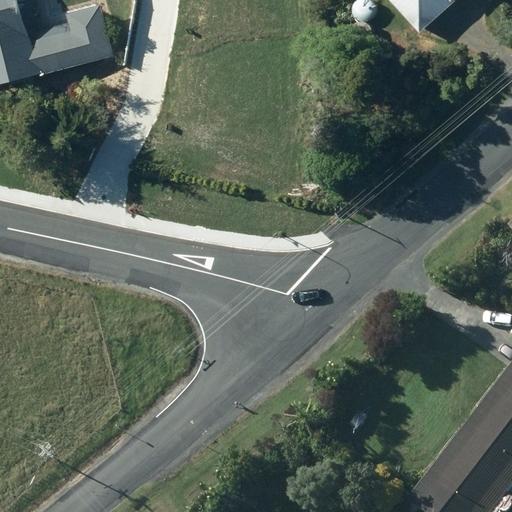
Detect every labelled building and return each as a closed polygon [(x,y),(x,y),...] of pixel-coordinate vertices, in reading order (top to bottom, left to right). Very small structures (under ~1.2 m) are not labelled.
[(0,0),(0,88),(122,56),(109,7),(72,17),(74,23),(46,31),(37,0),(0,0)] [(398,0),(428,34),(465,0),(398,0)] [(266,208),(225,202),(222,224),(262,230),(266,208)] [(121,296),(102,299),(107,341),(127,339),(121,296)] [(511,370),(415,499),(432,511),(498,511),(511,494),(511,370)]
